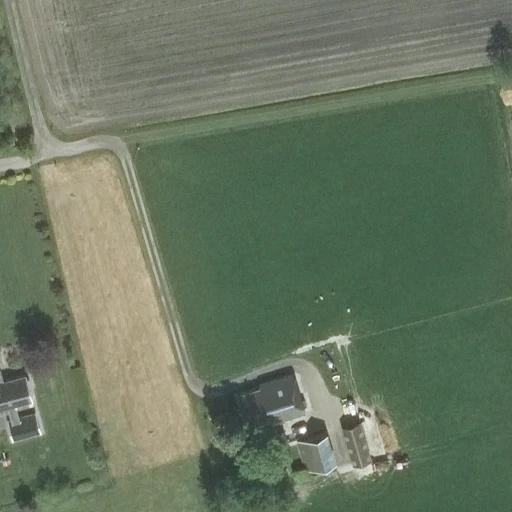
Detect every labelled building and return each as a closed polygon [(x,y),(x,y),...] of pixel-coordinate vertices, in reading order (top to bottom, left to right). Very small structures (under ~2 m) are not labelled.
[(0,414),(8,412),(10,418),(6,419),(12,440),(40,433),(34,413),(18,417),(14,404),(30,400),(23,375),(2,381),(0,374),(0,414)] [(271,424),(303,413),(291,375),(258,385),(259,388),(238,395),(247,427),(270,420),(271,424)] [(341,428),(352,465),(371,460),(359,422),(341,428)] [(277,446),(286,443),(283,432),(274,434),(277,446)] [(325,434),(295,443),(304,473),(334,464),(325,434)]
